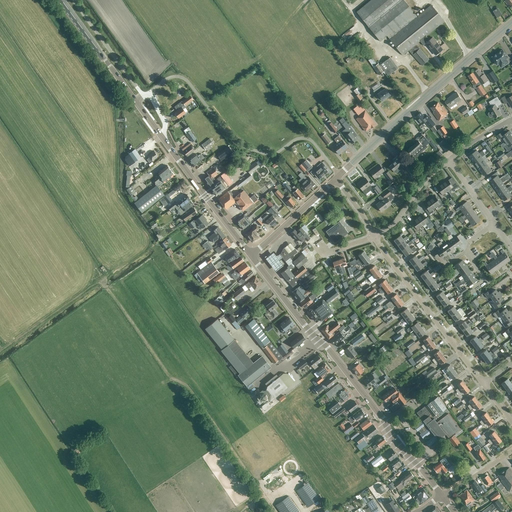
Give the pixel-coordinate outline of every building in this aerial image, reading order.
[(431,5),(417,16),(403,0),(370,0),(356,12),(380,41),(386,36),(402,55),(408,50),(422,66),(429,59),(416,45),(420,41),(423,46),(426,43),(436,55),(442,50),(432,37),(429,40),(426,36),(444,21),(431,5)] [(355,26),(344,33),(348,40),(359,33),(355,26)] [(508,57),(503,50),(492,57),(496,64),(502,60),(505,64),(508,62),(506,58),(508,57)] [(355,58),(353,54),(345,60),(348,64),(355,58)] [(380,65),(388,76),(398,68),(390,57),(380,65)] [(373,67),(377,64),(372,58),(368,60),(373,67)] [(378,63),(377,64),(373,67),(378,75),(384,72),(378,63)] [(482,75),(478,69),(473,72),(482,85),(488,80),(484,74),(482,75)] [(493,71),(487,75),(493,84),(499,80),(493,71)] [(487,93),(479,81),(473,73),(468,76),(471,79),(470,80),(474,85),(476,83),(478,86),(476,88),(482,96),(487,93)] [(382,100),(390,95),(385,88),(384,89),(381,85),(373,91),(376,95),(377,94),(382,100)] [(353,91),(356,95),(355,96),(358,101),(366,95),(359,86),(353,91)] [(456,102),(461,99),(457,92),(447,98),(448,99),(445,101),(450,108),(457,103),(456,102)] [(182,101),(174,107),(176,110),(177,111),(174,113),(178,118),(183,115),(185,117),(189,114),(187,112),(186,113),(183,109),(186,107),(185,106),(193,100),(192,98),(190,95),(182,101)] [(508,102),(511,108),(511,95),(507,99),(505,96),(501,98),(505,104),(508,102)] [(488,113),(488,114),(489,117),(491,118),(494,116),(495,118),(501,114),(498,108),(499,108),(498,106),(501,104),(497,97),(493,100),(489,102),(491,104),(492,107),(489,109),(491,111),(488,113)] [(441,107),(438,102),(431,107),(434,112),(433,113),(439,121),(445,116),(445,115),(448,113),(442,106),(441,107)] [(467,112),(469,111),(466,106),(461,110),(464,114),(467,112)] [(359,117),(356,119),(365,131),(370,127),(371,128),(376,125),(373,120),(365,110),(358,115),(359,117)] [(336,111),(331,115),(335,121),(340,117),(336,111)] [(421,112),(416,117),(422,124),(425,122),(430,128),(434,125),(435,124),(430,118),(428,115),(425,118),(421,112)] [(451,120),(456,127),(460,124),(456,117),(451,120)] [(329,120),(326,123),(328,125),(327,125),(333,133),(337,131),(329,120)] [(345,122),(342,124),(346,129),(342,131),(345,136),(351,143),(356,140),(354,137),(357,135),(349,126),(345,122)] [(437,131),(441,136),(441,137),(448,132),(443,126),(437,131)] [(505,129),(502,132),(497,136),(500,140),(503,138),(505,142),(511,136),(511,133),(510,130),(507,132),(505,129)] [(190,130),(185,134),(192,142),(196,139),(190,130)] [(422,133),(413,141),(415,144),(408,150),(414,157),(422,150),(419,148),(422,145),(422,144),(424,142),(426,145),(430,142),(422,133)] [(321,136),(327,144),(330,141),(324,134),(321,136)] [(342,139),(341,140),(338,136),(334,139),(337,143),(343,151),(348,147),(342,139)] [(214,144),(210,140),(209,138),(201,145),(206,150),(211,146),(214,144)] [(439,143),(446,152),(450,149),(444,139),(439,143)] [(485,141),(481,144),(482,146),(486,151),(487,151),(490,148),(486,143),(485,141)] [(191,143),(182,149),(187,156),(196,150),(191,143)] [(343,151),(337,143),(332,147),(338,155),(343,151)] [(217,155),(221,160),(232,152),(228,147),(217,155)] [(475,148),(468,154),(469,156),(473,161),(484,152),(483,150),(479,153),(477,150),(475,148)] [(141,157),(135,149),(128,154),(134,162),(141,157)] [(158,156),(154,151),(148,156),(149,158),(147,159),(149,163),(152,161),(158,156)] [(485,154),(484,152),(473,161),(476,166),(484,160),(482,157),(485,154)] [(196,154),(189,159),(194,166),(204,158),(201,154),(198,156),(196,154)] [(399,163),(401,160),(397,156),(392,160),(394,162),(389,166),(393,171),(401,164),(399,163)] [(306,169),(311,166),(306,160),(301,164),(306,169)] [(486,163),(484,160),(476,166),(480,171),(491,162),(490,160),(486,163)] [(246,170),(247,171),(250,174),(259,167),(255,162),(246,170)] [(324,165),(322,162),(310,172),(313,175),(314,174),(319,179),(327,171),(323,166),(324,165)] [(491,162),(480,171),(483,176),(491,170),(489,167),(493,164),(491,162)] [(407,163),(404,165),(413,178),(416,175),(407,163)] [(209,176),(204,179),(210,188),(217,183),(214,178),(222,172),(217,165),(207,172),(209,176)] [(379,165),(369,172),(374,178),(384,171),(379,165)] [(136,196),(132,199),(135,203),(134,203),(142,212),(164,195),(158,188),(175,175),(167,166),(161,171),(160,170),(158,171),(158,173),(159,175),(152,181),(156,185),(138,199),(136,196)] [(492,179),(490,181),(493,186),(505,178),(503,176),(500,179),(497,176),(499,174),(497,171),(491,176),(492,179)] [(388,172),(385,174),(384,174),(388,180),(386,182),(389,185),(394,181),(388,172)] [(252,178),(249,174),(241,181),(244,184),(248,181),(252,178)] [(223,179),(222,180),(219,176),(217,178),(219,182),(210,188),(216,195),(226,188),(225,188),(228,186),(223,179)] [(304,176),(301,178),(310,188),(315,184),(309,177),(307,179),(304,176)] [(310,188),(301,178),(298,181),(302,184),(300,186),(306,192),(310,188)] [(369,184),(364,178),(357,183),(365,194),(370,190),(369,190),(372,188),(376,194),(380,191),(376,185),(375,185),(373,182),(370,185),(369,184)] [(506,180),(505,178),(493,186),(497,191),(505,185),(502,182),(506,180)] [(450,189),(452,191),(458,187),(454,181),(450,184),(447,179),(442,183),(447,191),(450,189)] [(381,192),(383,191),(376,182),(375,183),(381,192)] [(287,183),(283,186),(289,192),(292,190),(287,183)] [(447,191),(442,183),(437,187),(440,192),(438,193),(442,198),(446,195),(445,193),(447,191)] [(505,185),(497,191),(500,196),(511,188),(510,186),(507,188),(505,185)] [(134,191),(131,186),(126,190),(130,196),(135,193),(135,194),(136,194),(135,192),(135,193),(134,191)] [(511,187),(511,188),(500,196),(504,201),(511,195),(509,192),(511,190),(511,187)] [(299,200),(304,196),(297,189),(293,192),(299,200)] [(283,197),(279,192),(277,190),(274,193),(279,200),(283,197)] [(380,201),(377,203),(376,205),(381,212),(391,204),(389,201),(394,197),(388,190),(378,198),(380,201)] [(235,198),(230,191),(218,199),(226,209),(235,202),(243,211),(253,203),(249,198),(244,191),(235,198)] [(267,193),(259,198),(262,202),(265,200),(266,201),(270,198),(267,193)] [(167,194),(163,198),(168,204),(172,201),(169,197),(168,196),(167,195),(167,194)] [(174,203),(168,208),(170,211),(173,208),(175,207),(177,210),(190,200),(189,199),(190,198),(187,195),(177,203),(179,206),(176,206),(176,205),(174,203)] [(253,195),(249,198),(253,203),(253,204),(258,201),(253,195)] [(291,207),(295,203),(294,202),(290,197),(290,198),(288,195),(286,197),(288,199),(285,202),(288,204),(291,207)] [(437,195),(435,197),(434,196),(429,200),(435,208),(437,206),(439,208),(444,204),(437,195)] [(190,200),(177,210),(178,210),(179,211),(180,211),(183,209),(185,211),(193,204),(190,200)] [(429,200),(425,203),(424,204),(427,208),(425,210),(429,215),(433,212),(432,210),(435,208),(429,200)] [(462,212),(470,206),(466,201),(458,207),(459,207),(456,209),(457,211),(460,209),(462,212)] [(267,214),(263,218),(265,221),(266,221),(270,226),(276,220),(274,218),(277,216),(275,214),(278,212),(272,206),(270,209),(273,212),(271,213),(273,215),(272,216),(270,217),(267,214)] [(464,215),(462,216),(459,219),(460,221),(473,211),(470,206),(462,212),(464,215)] [(194,208),(190,211),(182,216),(185,221),(192,216),(193,216),(195,215),(194,214),(197,213),(194,208)] [(473,211),(460,221),(462,223),(467,219),(469,222),(477,216),(473,211)] [(244,214),(236,221),(239,225),(248,218),(244,214)] [(422,225),(424,228),(431,222),(428,217),(426,219),(422,214),(417,218),(422,225)] [(195,220),(195,221),(198,225),(199,224),(202,228),(208,224),(204,219),(205,218),(202,215),(195,220)] [(477,216),(469,222),(471,224),(468,226),(469,228),(472,226),(480,221),(477,216)] [(248,218),(239,225),(242,229),(251,223),(248,218)] [(417,218),(412,222),(415,226),(413,228),(417,233),(421,230),(420,228),(422,225),(417,218)] [(339,221),(326,231),(334,243),(348,233),(339,221)] [(253,229),(246,234),(252,242),(258,237),(256,235),(257,234),(255,232),(259,228),(256,225),(252,228),(253,229)] [(218,227),(213,231),(214,233),(209,237),(212,242),(218,238),(220,240),(225,236),(218,227)] [(295,229),(290,233),(297,241),(300,239),(303,242),(305,240),(307,241),(310,238),(306,233),(301,227),(297,231),(297,232),(295,229)] [(400,235),(394,240),(397,245),(404,240),(404,241),(408,238),(406,236),(403,239),(400,235)] [(457,248),(462,244),(457,236),(454,238),(451,235),(449,236),(457,248)] [(450,241),(447,243),(452,251),(457,248),(449,236),(447,237),(450,241)] [(231,245),(226,237),(219,242),(222,245),(215,249),(218,254),(231,245)] [(404,240),(397,245),(401,250),(408,245),(408,246),(412,243),(410,241),(407,244),(404,241),(404,240)] [(208,248),(209,250),(213,248),(208,241),(204,243),(208,248)] [(441,241),(439,243),(447,255),(452,251),(447,243),(444,245),(441,241)] [(290,243),(284,248),(283,248),(280,255),(283,259),(288,266),(292,262),(289,258),(297,252),(290,243)] [(437,250),(433,253),(436,258),(440,255),(442,258),(447,255),(439,243),(437,244),(440,248),(437,250)] [(408,245),(401,250),(405,256),(411,251),(412,251),(416,248),(414,246),(411,249),(408,246),(408,245)] [(293,262),(293,263),(292,262),(288,266),(287,267),(287,268),(281,273),(287,280),(294,288),(310,273),(303,266),(302,265),(308,260),(304,256),(310,251),(307,247),(301,252),(303,254),(293,262)] [(377,258),(382,255),(377,247),(372,250),(377,258)] [(169,248),(166,251),(165,252),(169,257),(173,254),(169,248)] [(230,253),(225,257),(226,258),(229,262),(234,258),(235,260),(240,256),(235,249),(230,253)] [(510,260),(504,252),(502,250),(500,251),(502,254),(500,256),(505,264),(510,260)] [(352,261),(348,262),(350,267),(351,268),(358,263),(367,256),(363,251),(358,255),(361,259),(360,260),(359,259),(356,261),(353,263),(352,261)] [(273,253),(266,259),(276,271),(283,266),(280,262),(283,259),(280,255),(279,254),(278,255),(276,256),(273,253)] [(493,253),(491,254),(493,257),(495,259),(500,267),(505,264),(500,256),(497,258),(495,255),(493,253)] [(240,256),(230,264),(233,268),(244,261),(240,256)] [(367,256),(358,263),(360,266),(362,264),(364,266),(366,265),(371,261),(367,256)] [(419,261),(420,261),(423,259),(422,257),(418,259),(415,256),(409,260),(413,266),(419,261)] [(344,258),(338,260),(343,273),(345,273),(343,265),(346,264),(344,258)] [(495,259),(490,263),(496,271),(500,267),(495,259)] [(338,260),(332,262),(335,268),(338,267),(341,274),(343,273),(338,260)] [(466,265),(462,260),(454,266),(457,269),(453,272),(454,273),(466,265)] [(419,261),(413,266),(417,271),(423,266),(423,267),(427,264),(426,262),(422,264),(420,261),(419,261)] [(211,262),(208,265),(197,273),(204,283),(207,281),(209,280),(219,273),(211,262)] [(234,272),(231,275),(235,280),(236,279),(238,277),(250,269),(245,262),(233,271),(234,272)] [(496,271),(490,263),(487,265),(485,262),(483,263),(485,266),(491,274),(496,271)] [(371,272),(367,276),(368,278),(378,270),(374,265),(369,269),(371,272)] [(466,265),(454,273),(456,275),(459,273),(461,276),(469,270),(466,265)] [(243,277),(239,281),(241,284),(246,281),(254,274),(251,270),(243,277)] [(378,270),(368,278),(369,280),(374,276),(377,279),(382,275),(378,270)] [(469,270),(461,276),(464,279),(460,281),(461,283),(473,275),(469,270)] [(427,271),(420,275),(424,281),(431,276),(435,274),(434,273),(433,272),(430,274),(427,271)] [(303,280),(303,281),(306,285),(316,277),(312,273),(303,280)] [(219,275),(213,280),(216,283),(222,279),(219,275)] [(473,275),(461,283),(463,285),(466,282),(469,286),(476,280),(473,275)] [(248,282),(245,285),(248,289),(252,286),(255,290),(262,284),(256,276),(248,282)] [(433,279),(431,276),(424,281),(428,286),(435,281),(439,279),(437,277),(433,279)] [(221,280),(218,282),(220,284),(222,283),(225,286),(230,283),(225,277),(221,280)] [(380,287),(378,289),(380,292),(389,284),(385,279),(380,283),(382,286),(380,287)] [(408,289),(403,281),(398,284),(403,292),(408,289)] [(435,281),(428,286),(432,291),(438,286),(439,287),(442,284),(441,282),(437,285),(435,281)] [(389,284),(380,292),(381,294),(384,292),(383,291),(385,290),(387,294),(393,290),(389,284)] [(309,288),(305,291),(300,285),(292,292),(299,302),(312,292),(309,288)] [(246,292),(242,287),(232,295),(236,300),(246,292)] [(327,303),(338,295),(334,290),(323,298),(327,303)] [(490,290),(485,294),(488,298),(490,297),(492,300),(501,294),(499,292),(498,293),(496,290),(492,293),(490,290)] [(446,296),(447,297),(450,294),(449,293),(445,295),(442,291),(436,296),(440,301),(446,296)] [(300,302),(304,308),(312,302),(311,300),(318,295),(316,292),(309,297),(308,296),(300,302)] [(346,295),(351,301),(354,299),(350,292),(346,295)] [(390,301),(385,304),(388,308),(389,306),(400,299),(396,294),(391,298),(393,300),(390,302),(390,301)] [(494,303),(492,304),(495,309),(501,305),(499,302),(503,300),(501,297),(502,296),(501,294),(492,300),(494,303)] [(449,300),(447,297),(446,296),(440,301),(444,306),(450,302),(454,300),(453,298),(449,300)] [(400,299),(389,306),(391,308),(396,304),(398,308),(403,304),(400,299)] [(479,305),(474,299),(469,303),(474,309),(479,305)] [(266,306),(267,307),(265,308),(268,312),(270,311),(273,308),(277,306),(276,305),(277,305),(275,303),(273,300),(266,306)] [(321,321),(332,312),(322,300),(311,308),(311,309),(307,312),(314,321),(318,318),(321,321)] [(242,309),(239,304),(233,308),(237,314),(240,312),(239,310),(242,309)] [(371,309),(373,312),(381,307),(378,304),(371,309)] [(241,315),(235,320),(239,324),(245,319),(244,318),(252,311),(248,306),(239,313),(241,315)] [(457,311),(458,312),(461,309),(460,308),(456,310),(453,306),(447,311),(451,316),(457,311)] [(270,311),(268,312),(265,314),(270,320),(278,314),(273,308),(270,311)] [(404,318),(411,313),(407,308),(400,313),(396,315),(398,317),(401,315),(404,318)] [(254,317),(260,312),(258,309),(252,314),(254,317)] [(502,318),(511,312),(510,310),(508,312),(506,309),(502,311),(500,309),(495,313),(498,317),(500,316),(502,318)] [(474,310),(469,314),(467,316),(470,319),(477,314),(474,310)] [(460,315),(458,312),(457,311),(451,316),(455,321),(461,317),(465,314),(464,313),(460,315)] [(505,321),(502,323),(506,327),(511,324),(509,321),(511,318),(511,317),(511,315),(511,314),(511,313),(511,312),(502,318),(505,321)] [(404,318),(400,320),(402,322),(405,320),(408,323),(415,318),(411,313),(404,318)] [(295,325),(288,317),(280,324),(279,325),(282,329),(281,331),(283,334),(286,332),(295,325)] [(222,350),(234,340),(217,319),(205,329),(222,350)] [(282,357),(270,341),(254,319),(245,326),(261,347),(274,364),(282,357)] [(471,322),(467,324),(465,321),(458,326),(462,331),(469,326),(469,327),(473,324),(471,322)] [(415,332),(421,327),(417,322),(411,327),(410,326),(407,329),(408,331),(412,328),(414,332),(415,332)] [(321,330),(325,334),(328,339),(334,334),(332,332),(340,326),(337,323),(330,328),(328,325),(321,330)] [(469,326),(462,331),(466,336),(472,332),(473,332),(476,329),(475,327),(471,330),(469,327),(469,326)] [(415,332),(414,332),(411,334),(412,336),(416,334),(419,337),(425,332),(421,327),(415,332)] [(375,340),(379,337),(373,330),(370,333),(375,340)] [(345,338),(339,332),(329,340),(333,344),(336,342),(337,343),(337,344),(340,348),(345,343),(342,340),(345,338)] [(400,333),(397,335),(393,338),(396,342),(402,337),(400,333)] [(305,339),(302,334),(290,343),(294,348),(305,339)] [(361,334),(351,341),(353,344),(354,346),(364,338),(361,334)] [(423,348),(432,341),(428,336),(423,340),(426,344),(425,345),(424,344),(421,346),(423,348)] [(480,338),(478,339),(476,336),(470,341),(473,345),(481,340),(480,338)] [(234,340),(222,350),(221,350),(240,374),(238,375),(247,386),(266,371),(269,369),(269,368),(271,367),(262,356),(253,363),(234,340)] [(408,348),(411,346),(415,343),(413,340),(406,346),(408,348)] [(481,340),(473,345),(477,350),(483,346),(481,343),(482,342),(481,340)] [(436,346),(432,341),(423,348),(424,350),(427,348),(426,347),(427,346),(430,350),(436,346)] [(288,352),(282,344),(276,348),(282,356),(288,352)] [(350,345),(344,350),(351,358),(357,354),(350,345)] [(413,354),(409,349),(404,353),(408,358),(413,354)] [(366,350),(361,354),(358,357),(361,360),(369,354),(366,350)] [(433,362),(442,355),(439,350),(433,354),(436,358),(435,359),(435,358),(432,360),(433,362)] [(490,352),(488,353),(486,350),(480,354),(484,359),(490,355),(491,353),(490,352)] [(491,353),(490,355),(484,359),(487,364),(493,359),(491,357),(493,356),(491,353)] [(416,364),(426,357),(424,354),(414,361),(416,364)] [(318,355),(309,362),(314,369),(318,366),(316,364),(322,360),(321,359),(320,358),(318,355)] [(446,360),(442,355),(433,362),(435,364),(438,362),(437,361),(438,360),(441,364),(446,360)] [(297,365),(299,368),(300,370),(304,367),(308,364),(304,359),(297,365)] [(325,364),(319,368),(320,369),(317,371),(320,375),(315,380),(319,384),(324,380),(322,377),(326,374),(330,371),(325,364)] [(363,371),(360,366),(358,364),(352,369),(357,376),(363,371)] [(444,377),(454,370),(449,364),(444,369),(447,372),(446,373),(443,375),(444,377)] [(425,379),(436,371),(433,367),(427,372),(425,371),(421,374),(425,379)] [(454,370),(444,377),(446,379),(449,377),(448,376),(449,375),(452,379),(458,375),(454,370)] [(431,375),(425,379),(424,380),(427,384),(430,383),(431,385),(435,384),(432,381),(436,378),(434,376),(438,374),(436,371),(431,375)] [(265,384),(267,386),(265,393),(263,392),(262,393),(261,394),(260,394),(260,397),(260,398),(257,401),(264,410),(270,405),(268,403),(287,387),(294,382),(288,374),(283,373),(279,377),(278,377),(276,375),(265,384)] [(364,381),(368,387),(373,383),(373,384),(377,380),(374,377),(372,374),(368,377),(364,381)] [(338,380),(334,375),(324,382),(324,381),(314,389),(317,393),(324,388),(323,387),(326,384),(328,387),(338,380)] [(385,376),(384,377),(377,382),(380,386),(386,380),(387,379),(385,376)] [(508,379),(502,383),(506,388),(511,383),(511,380),(510,382),(508,379)] [(457,392),(465,385),(462,381),(457,384),(460,388),(459,389),(458,388),(455,390),(457,392)] [(338,383),(325,393),(329,399),(337,393),(341,397),(341,398),(339,400),(341,403),(343,401),(344,401),(350,396),(344,388),(343,390),(342,389),(342,388),(338,383)] [(469,390),(465,385),(457,392),(458,394),(461,392),(460,391),(461,390),(464,394),(469,390)] [(394,388),(382,397),(386,401),(390,398),(391,399),(393,403),(397,400),(401,405),(406,401),(401,395),(404,392),(400,387),(397,390),(398,392),(397,392),(394,388)] [(423,420),(415,426),(430,445),(438,439),(445,434),(448,437),(460,428),(448,413),(449,412),(437,397),(430,402),(425,406),(417,413),(423,420)] [(469,408),(477,401),(474,397),(469,400),(472,404),(471,405),(470,404),(467,406),(469,408)] [(332,414),(341,407),(337,401),(328,408),(332,414)] [(358,406),(354,401),(346,407),(350,412),(358,406)] [(481,406),(477,401),(469,408),(470,410),(473,408),(472,407),(473,406),(476,410),(481,406)] [(345,409),(343,406),(332,414),(335,417),(345,409)] [(364,414),(361,410),(353,416),(352,415),(348,418),(351,422),(355,419),(356,420),(358,418),(360,419),(361,418),(361,417),(364,414)] [(479,422),(481,424),(489,417),(486,412),(481,416),(484,420),(483,421),(482,420),(479,422)] [(465,422),(473,417),(470,414),(463,419),(465,422)] [(493,422),(489,417),(481,424),(482,426),(485,424),(484,423),(485,422),(488,426),(493,422)] [(368,419),(360,425),(360,426),(363,429),(363,430),(372,424),(368,419)] [(342,424),(340,425),(339,426),(345,435),(352,430),(351,429),(348,431),(345,428),(342,424)] [(378,431),(373,425),(365,431),(369,438),(378,431)] [(455,434),(454,435),(449,439),(452,443),(457,440),(455,437),(463,431),(460,428),(454,433),(455,434)] [(487,440),(489,442),(497,436),(494,431),(489,435),(492,439),(491,440),(490,438),(487,440)] [(364,439),(366,438),(363,433),(355,439),(359,444),(356,445),(360,451),(368,445),(364,439)] [(386,441),(382,436),(375,441),(377,443),(373,446),(375,449),(379,446),(379,447),(380,446),(381,447),(383,446),(382,444),(386,441)] [(501,441),(497,436),(489,442),(490,444),(493,442),(492,441),(493,441),(496,444),(501,441)] [(485,444),(484,443),(480,437),(475,441),(481,447),(485,444)] [(467,452),(468,451),(472,449),(467,443),(463,446),(467,452)] [(485,458),(480,450),(481,449),(478,444),(473,448),(476,452),(474,453),(480,461),(485,458)] [(392,449),(385,454),(390,461),(397,456),(392,449)] [(365,458),(369,462),(374,458),(371,454),(365,458)] [(370,462),(375,468),(384,460),(380,454),(370,462)] [(396,472),(405,466),(402,462),(399,458),(390,464),(396,472)] [(450,465),(447,461),(445,458),(444,458),(440,461),(433,467),(433,469),(434,470),(435,470),(437,473),(438,472),(438,473),(440,471),(442,472),(442,471),(443,473),(447,470),(446,470),(448,469),(450,472),(453,472),(457,469),(455,466),(451,466),(449,467),(448,466),(450,465)] [(509,492),(511,489),(511,471),(509,468),(506,470),(505,469),(498,475),(502,480),(501,481),(509,492)] [(398,490),(404,485),(408,482),(407,481),(413,476),(410,472),(399,479),(399,480),(394,484),(398,490)] [(488,485),(492,482),(488,475),(483,479),(488,485)] [(482,490),(475,481),(471,484),(477,492),(475,493),(478,497),(484,493),(482,490)] [(308,507),(319,499),(308,482),(296,491),(308,507)] [(387,486),(390,490),(391,490),(395,487),(392,482),(387,486)] [(385,491),(382,485),(376,488),(380,494),(385,491)] [(371,486),(369,488),(376,499),(379,497),(371,486)] [(416,498),(420,504),(430,497),(423,489),(413,496),(415,499),(416,498)] [(475,500),(467,489),(459,496),(464,503),(465,502),(467,506),(475,500)] [(403,500),(405,502),(412,498),(408,493),(406,494),(404,492),(400,494),(402,497),(399,499),(399,501),(400,502),(403,500)] [(501,496),(498,492),(490,498),(493,502),(501,496)] [(299,511),(288,496),(275,505),(279,511),(299,511)] [(482,511),(481,511),(491,511),(497,508),(500,511),(505,508),(499,499),(494,503),(490,506),(482,511)] [(372,500),(367,503),(369,507),(372,511),(380,511),(378,508),(372,500)] [(393,500),(386,505),(390,511),(396,511),(399,510),(397,507),(397,506),(395,503),(395,504),(393,500)]
